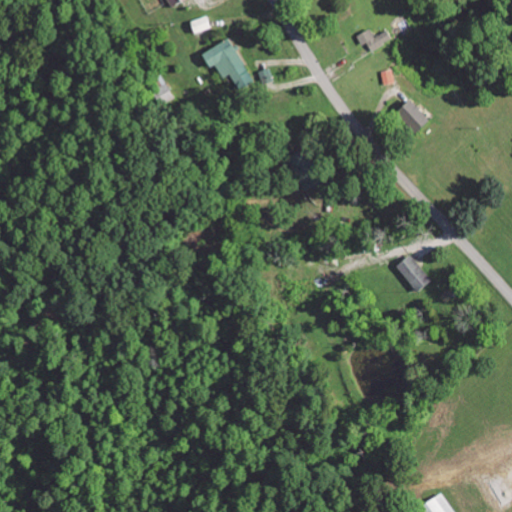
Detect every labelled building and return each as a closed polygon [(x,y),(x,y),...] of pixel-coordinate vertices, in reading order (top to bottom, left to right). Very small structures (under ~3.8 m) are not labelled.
[(198,32),(214,27),(210,14),(194,19),(198,32)] [(371,42),(376,51),(398,38),(393,28),(380,36),(375,27),(361,35),(366,44),(371,42)] [(207,51),(215,66),(219,64),(227,77),(233,73),(243,91),(259,83),(233,37),(207,51)] [(267,86),(276,83),(272,67),(262,70),(267,86)] [(388,83),(400,80),(396,67),(385,70),(388,83)] [(436,118),(417,98),(403,111),(421,132),(436,118)] [(292,155),(306,191),(324,184),(311,148),(292,155)] [(399,266),(422,291),(436,279),(413,254),(399,266)] [(490,482),(503,506),(511,501),(511,486),(505,474),(490,482)] [(428,504),(433,511),(457,511),(445,492),(428,504)]
